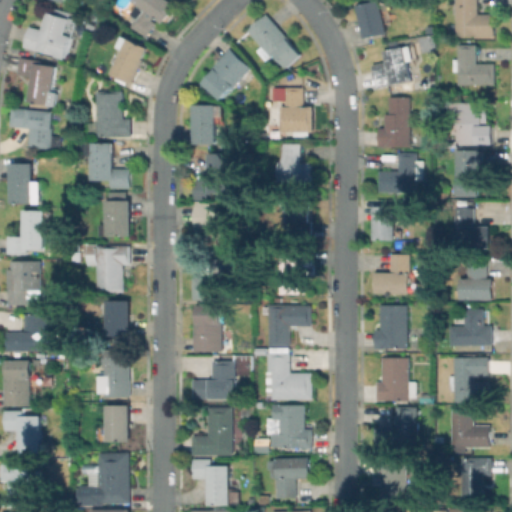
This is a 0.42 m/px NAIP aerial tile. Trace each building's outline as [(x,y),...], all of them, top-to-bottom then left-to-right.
[(173,0),(179,4),(165,22),(157,16),(155,19),(159,22),(148,37),(133,25),(138,19),(133,14),(140,4),(135,0),(173,0)] [(383,0),(390,32),(368,38),(361,5),(383,0)] [(480,0),(480,13),(497,13),(497,36),(478,36),(478,35),(458,35),(457,0),(480,0)] [(56,7),(73,12),(72,16),(80,19),(67,58),(27,45),(33,25),(46,29),(51,10),(55,12),(56,7)] [(291,39),(304,54),(289,67),(277,53),(273,56),(273,55),(267,60),(258,50),(264,45),(251,30),(270,13),(292,39),(291,39)] [(152,47),(135,82),(114,73),(126,49),(120,46),(125,35),(152,47)] [(478,44),(479,63),(497,62),(497,83),(460,84),(460,71),(455,71),(455,58),(460,58),(460,44),(478,44)] [(414,78),(380,86),(375,64),(388,60),(386,50),(406,46),(414,78)] [(254,66),(223,99),(205,81),(217,69),(215,67),(234,47),(254,66)] [(61,66),(58,81),(56,80),(54,91),(61,92),(58,105),(51,104),(51,109),(33,106),(34,101),(31,100),(36,75),(21,73),(23,56),(43,59),(42,63),(61,66)] [(306,86),(307,105),(316,105),(316,130),(312,130),(312,135),(297,135),(298,130),(284,130),(283,105),(288,105),(288,86),(306,86)] [(134,117),(134,135),(100,136),(100,133),(91,134),(91,122),(100,121),(100,90),(126,90),(126,117),(134,117)] [(413,96),(413,145),(381,145),(381,127),(388,127),(388,113),(392,113),(392,96),(413,96)] [(490,101),(490,124),(488,124),(488,122),(484,122),(484,126),(495,126),(496,142),(480,142),(480,143),(473,143),(473,142),(464,142),(463,139),(461,139),(461,132),(456,132),(456,122),(458,122),(457,102),(490,101)] [(225,104),(225,116),(220,116),(220,143),(197,143),(197,104),(225,104)] [(14,109),(56,112),(54,147),(33,145),(34,128),(13,126),(14,109)] [(304,141),(304,160),(315,160),(315,181),(281,181),(281,160),(285,160),(285,141),(304,141)] [(133,168),(134,187),(114,187),(114,179),(94,179),(94,142),(117,142),(116,168),(133,168)] [(485,149),(485,173),(482,173),(482,195),(460,195),(460,178),(459,178),(459,149),(485,149)] [(421,152),(420,192),(382,191),(382,169),(402,170),(402,151),(421,152)] [(234,152),(234,192),(214,192),(214,198),(197,198),(197,178),(211,179),(212,152),(234,152)] [(42,181),(42,202),(14,202),(14,162),(36,162),(36,181),(42,181)] [(314,196),(314,217),(316,217),(316,236),(294,236),(294,222),(293,222),(292,196),(314,196)] [(134,199),(134,235),(103,235),(104,223),(109,223),(109,199),(134,199)] [(404,205),(404,240),(378,240),(378,205),(404,205)] [(235,210),(234,246),(211,245),(212,230),(197,230),(197,206),(214,206),(214,210),(235,210)] [(479,207),(479,226),(493,226),(493,247),(455,247),(455,225),(459,225),(459,207),(479,207)] [(49,210),(47,249),(30,248),(30,253),(10,252),(11,235),(25,235),(26,209),(49,210)] [(134,245),(133,263),(126,263),(126,289),(99,288),(99,259),(93,259),(94,248),(99,248),(99,244),(134,245)] [(316,247),(316,266),(310,266),(310,293),(283,293),(283,248),(316,247)] [(414,253),(413,292),(379,292),(379,271),(394,271),(395,253),(414,253)] [(238,257),(238,298),(196,298),(195,277),(215,276),(215,257),(238,257)] [(44,259),(45,289),(32,289),(32,304),(11,304),(10,268),(14,268),(14,259),(44,259)] [(491,259),(491,277),(496,277),(496,299),(463,298),(464,277),(472,277),(472,259),(491,259)] [(134,300),(134,335),(110,335),(110,299),(134,300)] [(315,304),(314,325),(293,325),(293,345),(272,345),(272,313),(266,313),(266,305),(272,305),(272,303),(315,304)] [(227,315),(227,323),(225,323),(225,350),(196,350),(196,320),(199,320),(199,304),(224,304),(224,315),(227,315)] [(410,304),(411,329),(416,329),(416,342),(411,342),(411,347),(386,347),(378,347),(378,328),(383,328),(383,304),(410,304)] [(487,308),(487,324),(495,324),(495,344),(452,344),(452,325),(468,325),(468,308),(487,308)] [(56,349),(9,349),(9,331),(28,331),(28,313),(60,313),(60,333),(56,333),(56,349)] [(292,346),(292,352),(293,352),(293,371),(315,371),(315,398),(274,398),(274,394),(269,394),(269,371),(271,371),(271,352),(274,352),(274,347),(292,346)] [(134,349),(133,396),(107,396),(107,391),(99,391),(99,376),(107,376),(107,349),(134,349)] [(412,357),(412,380),(419,380),(419,397),(412,397),(412,399),(380,399),(380,381),(385,380),(385,356),(412,357)] [(478,374),(478,380),(492,380),(492,401),(458,401),(457,390),(451,390),(451,375),(457,375),(457,356),(493,356),(493,374),(478,374)] [(34,359),(35,377),(33,377),(33,405),(6,405),(7,375),(9,375),(9,359),(34,359)] [(238,359),(238,397),(196,397),(196,379),(216,378),(216,359),(238,359)] [(315,428),(315,447),(304,447),(304,446),(283,446),(283,445),(274,445),(274,432),(282,432),(282,418),(275,418),(275,403),(307,403),(308,428),(315,428)] [(133,404),(133,440),(109,440),(109,404),(133,404)] [(236,406),(236,453),(196,453),(196,434),(211,434),(211,406),(236,406)] [(421,406),(420,448),(377,447),(378,425),(399,426),(399,406),(421,406)] [(493,424),(494,447),(454,447),(454,408),(478,408),(477,424),(493,424)] [(43,415),(44,453),(22,453),(22,429),(8,429),(8,409),(25,409),(26,415),(43,415)] [(132,451),(133,502),(101,502),(101,493),(96,494),(95,472),(101,472),(101,451),(132,451)] [(313,456),(314,477),(299,477),(300,496),(280,497),(279,476),(275,476),(274,468),(271,468),(271,459),(279,459),(279,458),(313,456)] [(495,456),(495,475),(487,475),(487,503),(465,503),(465,472),(460,472),(460,456),(495,456)] [(232,464),(232,503),(210,504),(210,477),(196,477),(196,457),(214,457),(214,464),(232,464)] [(421,485),(420,503),(384,502),(385,477),(376,477),(377,457),(387,458),(411,459),(410,485),(421,485)] [(43,462),(44,479),(38,479),(37,507),(10,506),(10,480),(4,480),(5,461),(43,462)] [(259,504),(259,492),(274,492),(274,504),(259,504)]
